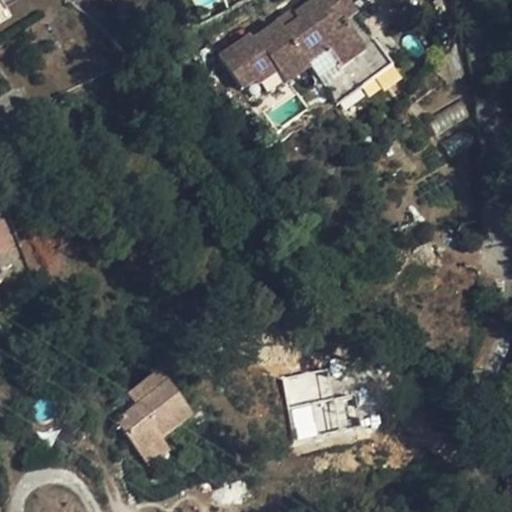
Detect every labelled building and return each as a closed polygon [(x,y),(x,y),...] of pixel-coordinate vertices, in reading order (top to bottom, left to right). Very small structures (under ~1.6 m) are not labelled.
[(284,32),(306,64),(326,50),(339,68),(365,50),(347,23),(358,16),(346,0),(316,0),(295,15),(299,21),(284,32)] [(306,64),(284,32),(279,24),(254,40),(252,37),(219,60),(241,91),(253,82),(256,86),(276,72),(285,84),(309,68),(306,64)] [(428,117),(435,133),(469,119),(462,102),(428,117)] [(0,285),(1,285),(0,282),(0,274),(9,271),(11,269),(11,266),(7,257),(9,256),(0,232),(0,285)] [(299,290),(309,273),(283,257),(272,274),(299,290)] [(292,435),(339,430),(332,371),(285,376),(292,435)] [(157,374),(139,388),(147,399),(135,408),(115,422),(147,467),(168,452),(161,442),(190,420),(157,374)] [(127,397),(135,408),(147,399),(139,388),(127,397)] [(62,465),(76,457),(64,438),(51,447),(62,465)]
